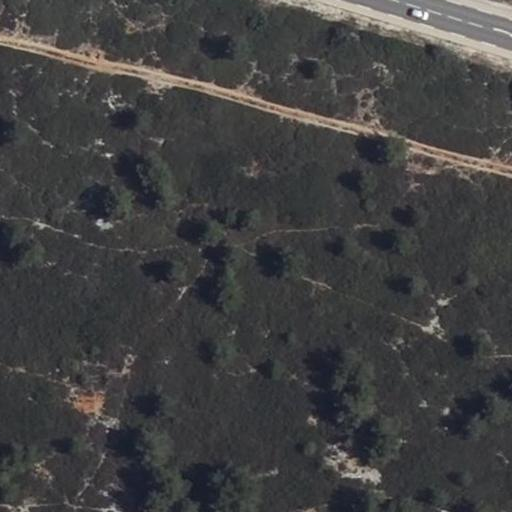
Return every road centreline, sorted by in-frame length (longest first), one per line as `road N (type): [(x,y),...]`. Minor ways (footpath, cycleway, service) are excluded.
road 1 (track): [(0,43),(511,170)]
road 2 (primary): [(511,34),(395,0)]
